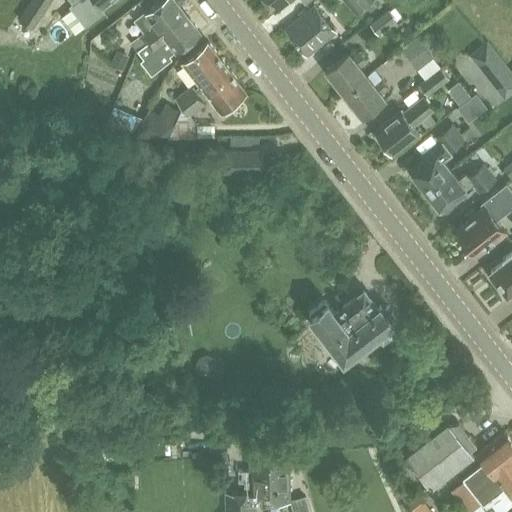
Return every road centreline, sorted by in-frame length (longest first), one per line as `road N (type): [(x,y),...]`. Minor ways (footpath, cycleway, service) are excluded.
road 1 (unclassified): [(0,429),(236,433),(474,412),(511,389)]
road 2 (secondary): [(511,382),(216,0)]
